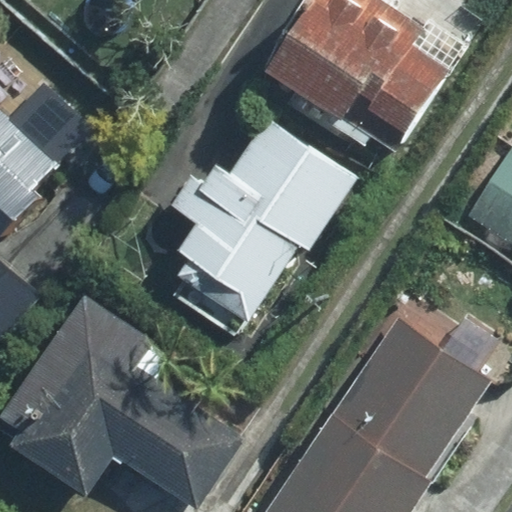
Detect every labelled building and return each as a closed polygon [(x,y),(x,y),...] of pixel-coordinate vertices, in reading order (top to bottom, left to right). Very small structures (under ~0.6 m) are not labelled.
[(385,127),(410,144),(462,65),(425,40),(435,25),(396,0),(320,0),(279,61),(348,107),(343,115),(377,138),(385,127)] [(0,219),(15,234),(54,192),(45,183),(98,124),(52,82),(21,117),(0,97),(0,219)] [(359,180),(279,126),(231,198),(205,181),(192,202),(218,218),(198,246),(209,252),(184,290),(249,331),(314,233),(321,237),(359,180)] [(511,154),(476,208),(511,232),(511,154)] [(0,351),(48,291),(0,251),(0,351)] [(252,436),(165,380),(180,358),(159,345),(162,340),(95,296),(8,428),(104,490),(130,451),(209,502),(252,436)] [(407,317),(283,511),(410,511),(498,374),(407,317)]
